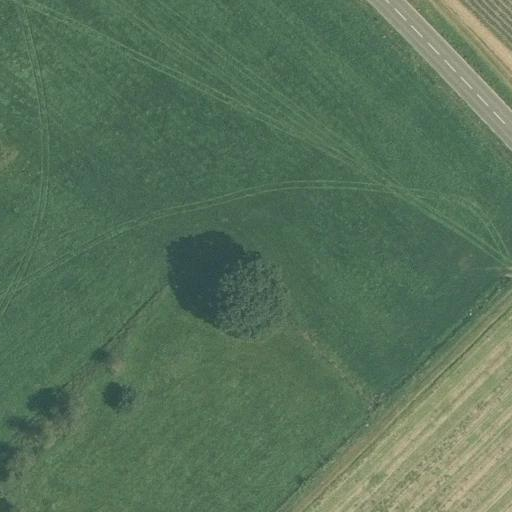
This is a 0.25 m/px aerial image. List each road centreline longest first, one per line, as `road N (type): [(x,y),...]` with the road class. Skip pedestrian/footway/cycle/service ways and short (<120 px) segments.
road 1 (track): [(320,511),(511,324)]
road 2 (secondary): [(511,139),(383,0)]
road 3 (track): [(425,0),(511,90)]
